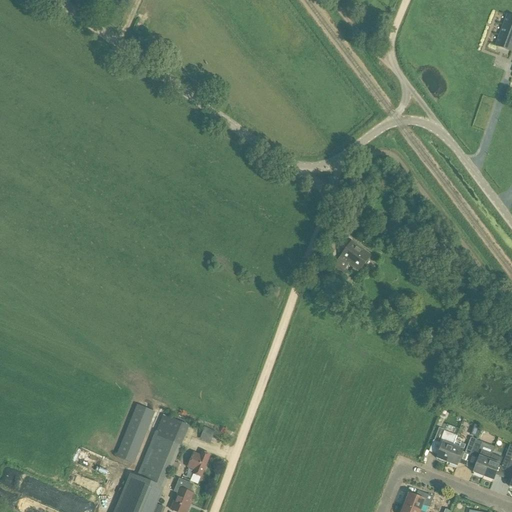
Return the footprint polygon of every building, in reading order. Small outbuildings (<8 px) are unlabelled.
[(511,17),(506,16),(494,46),(509,52),(511,45),(511,17)] [(338,231),(344,236),(348,231),(342,226),(338,231)] [(340,258),(332,271),(343,279),(348,273),(344,270),(348,264),(359,272),(371,255),(352,241),(340,258)] [(138,406),(117,457),(134,464),(154,413),(138,406)] [(116,508),(114,511),(152,511),(188,427),(181,424),(175,422),(163,416),(124,511),(116,508)] [(175,422),(181,424),(183,418),(178,416),(175,422)] [(200,439),(211,443),(215,432),(204,428),(200,439)] [(453,446),(456,439),(456,437),(444,432),(444,431),(439,429),(434,442),(442,445),(436,459),(446,463),(453,446)] [(461,441),(456,439),(453,446),(446,463),(457,467),(465,446),(460,444),(461,441)] [(465,453),(470,455),(476,441),(470,439),(465,453)] [(481,443),(476,441),(470,455),(476,457),(481,443)] [(187,468),(194,471),(193,474),(201,477),(210,456),(202,452),(200,456),(193,453),(187,468)] [(473,473),(483,477),(491,455),(482,452),(480,457),(479,456),(473,473)] [(502,459),(491,455),(483,477),(493,481),(502,459)] [(510,461),(511,458),(506,456),(501,467),(507,469),(510,461)] [(190,493),(193,484),(179,479),(174,492),(178,493),(171,510),(176,511),(186,511),(194,495),(190,493)] [(404,505),(421,511),(423,505),(430,508),(434,497),(420,492),(418,498),(408,494),(408,496),(406,495),(403,503),(405,504),(404,505)]
